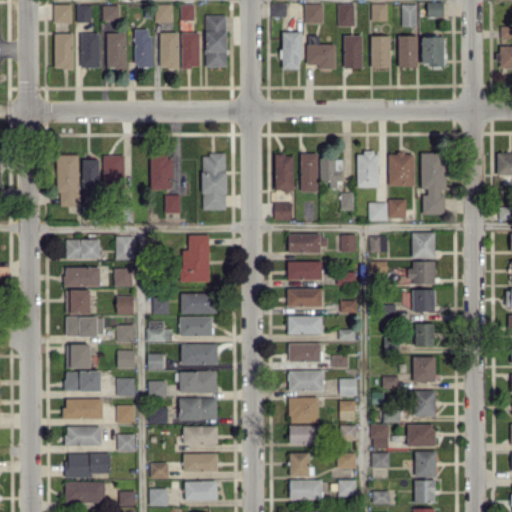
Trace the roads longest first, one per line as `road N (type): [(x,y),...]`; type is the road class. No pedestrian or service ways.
road 1 (residential): [(472,0),(475,511)]
road 2 (residential): [(25,0),(28,511)]
road 3 (residential): [(249,0),(251,511)]
road 4 (residential): [(511,107),(26,109)]
